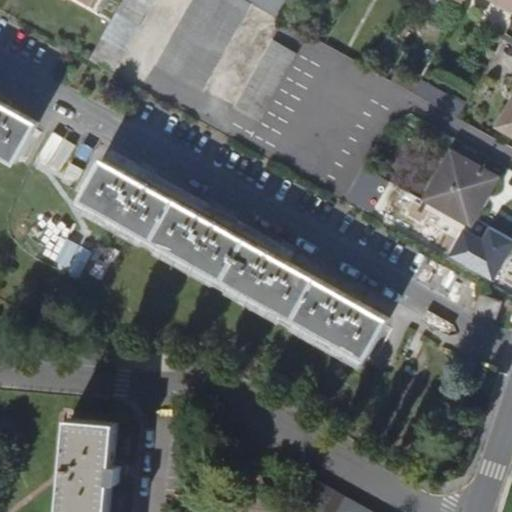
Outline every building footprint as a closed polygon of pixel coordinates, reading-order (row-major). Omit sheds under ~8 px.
[(112,73),(153,0),(124,0),(90,60),(112,73)] [(202,89),(250,1),(247,0),(192,0),(158,64),(202,89)] [(282,0),(254,0),(275,12),(282,0)] [(297,52),(273,38),(235,106),(260,120),(297,52)] [(465,106),(420,80),(412,92),(459,118),(465,106)] [(0,151),(19,161),(41,122),(11,106),(13,101),(2,94),(0,97),(0,151)] [(511,102),(499,126),(511,133),(511,102)] [(497,179),(454,155),(429,199),(473,223),(497,179)] [(136,174),(106,158),(84,197),(370,354),(391,316),(361,300),(364,294),(352,288),(349,293),(290,260),(293,255),(281,248),(278,254),(218,221),(221,215),(210,209),(207,214),(147,181),(150,176),(138,169),(136,174)] [(378,209),(391,175),(364,165),(351,199),(378,209)] [(487,237),(467,226),(453,254),(497,278),(511,250),(511,233),(494,224),(487,237)] [(481,293),(475,309),(495,315),(501,299),(481,293)] [(106,511),(114,425),(67,420),(58,511),(106,511)] [(320,511),(377,511),(311,474),(297,499),(320,511)]
